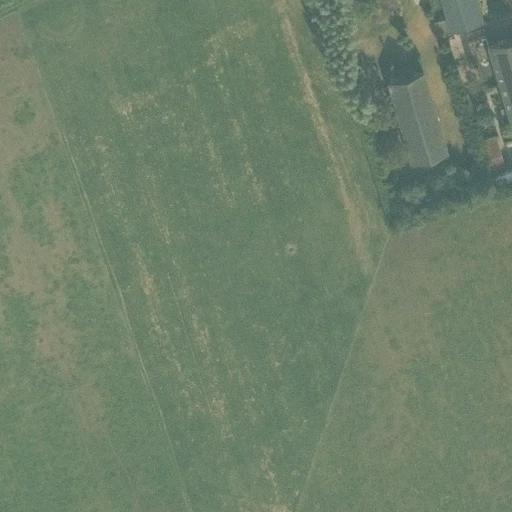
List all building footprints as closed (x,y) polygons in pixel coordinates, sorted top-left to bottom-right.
[(481,20),(475,0),(439,0),(448,30),(481,20)] [(499,83),(511,79),(511,36),(488,44),(499,83)] [(386,81),(410,162),(412,161),(447,151),(423,70),(386,81)] [(511,79),(499,83),(511,126),(511,79)] [(498,143),(481,147),(488,173),(505,169),(498,143)]
